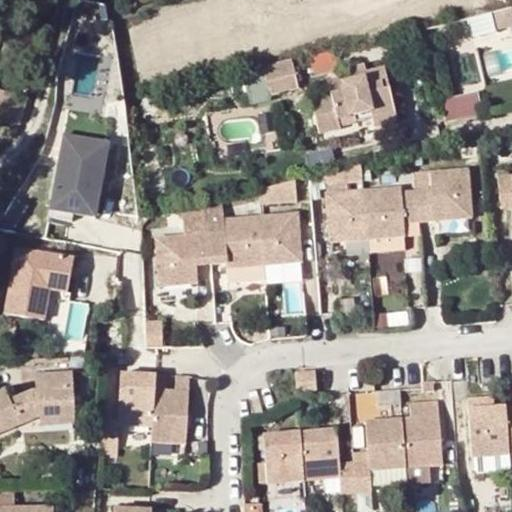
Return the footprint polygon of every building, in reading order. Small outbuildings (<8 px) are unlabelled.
[(511,6),(490,12),(494,28),(511,23),(511,6)] [(494,28),(490,12),(466,18),(470,37),(494,31),(494,28)] [(289,65),(288,59),(257,67),(258,71),(289,65)] [(289,65),(258,71),(264,96),(294,88),(289,65)] [(345,79),(362,75),(361,67),(343,72),(345,79)] [(380,92),(386,91),(381,71),(376,72),(380,92)] [(366,114),(368,122),(392,116),(386,91),(380,92),(376,72),(362,75),(345,79),(325,84),(328,100),(308,105),(314,134),(336,130),(334,121),(366,114)] [(28,97),(0,89),(0,118),(20,124),(28,97)] [(446,94),(447,118),(482,116),(481,92),(446,94)] [(336,130),(368,122),(366,114),(334,121),(336,130)] [(394,124),(392,116),(368,122),(370,129),(394,124)] [(106,143),(60,138),(53,206),(99,211),(106,143)] [(359,163),(322,172),(324,183),(362,179),(359,163)] [(402,185),(326,192),(330,240),(404,234),(404,222),(475,215),(470,169),(467,167),(431,170),(432,189),(403,191),(402,185)] [(511,173),(501,174),(503,204),(511,204),(511,173)] [(294,179),(257,188),(259,202),(296,199),(294,179)] [(99,211),(53,206),(51,221),(75,223),(76,216),(98,218),(99,211)] [(221,231),(153,234),(155,284),(196,281),(195,264),(225,262),(225,267),(301,260),(297,211),(221,217),(221,231)] [(76,258),(21,247),(7,311),(45,320),(51,289),(69,292),(76,258)] [(315,369),(295,370),(296,391),(317,389),(315,369)] [(0,432),(36,417),(74,416),(72,373),(34,375),(34,390),(10,401),(5,389),(0,391),(0,432)] [(118,406),(103,405),(101,436),(117,438),(117,426),(150,428),(150,444),(185,446),(187,394),(165,393),(165,378),(120,375),(118,406)] [(368,417),(398,415),(397,390),(357,393),(357,402),(367,401),(368,417)] [(511,407),(499,408),(497,399),(472,400),(476,458),(511,455),(511,407)] [(340,430),(267,434),(270,483),(343,477),(344,494),(376,492),(375,471),(447,465),(441,403),(414,404),(415,418),(371,421),(373,460),(342,462),(340,430)] [(74,416),(36,417),(37,427),(74,426),(74,416)]
